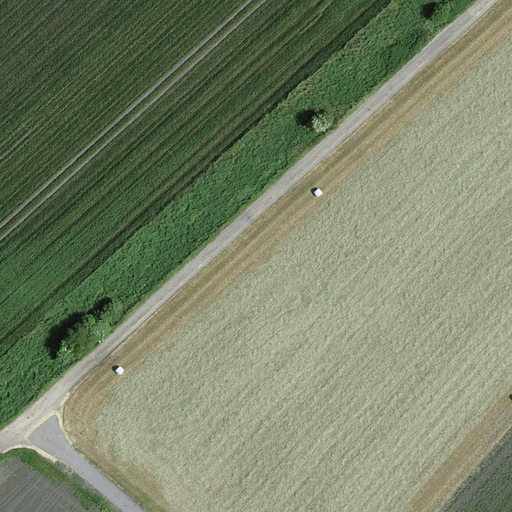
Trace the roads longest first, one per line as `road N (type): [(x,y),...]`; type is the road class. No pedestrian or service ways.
road 1 (track): [(0,465),(507,0)]
road 2 (track): [(42,428),(136,511)]
